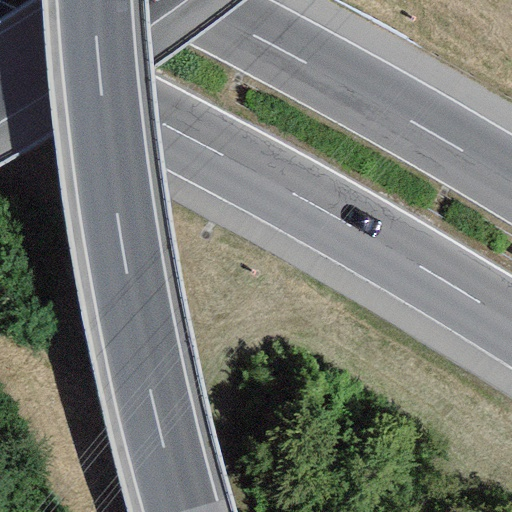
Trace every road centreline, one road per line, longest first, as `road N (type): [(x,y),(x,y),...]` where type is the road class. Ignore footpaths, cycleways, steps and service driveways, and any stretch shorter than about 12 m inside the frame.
road 1 (motorway): [(0,46),(343,222),(511,323)]
road 2 (motorway): [(95,0),(122,245),(180,511)]
road 3 (motorway): [(511,180),(184,0)]
road 4 (motorway): [(0,78),(123,0)]
